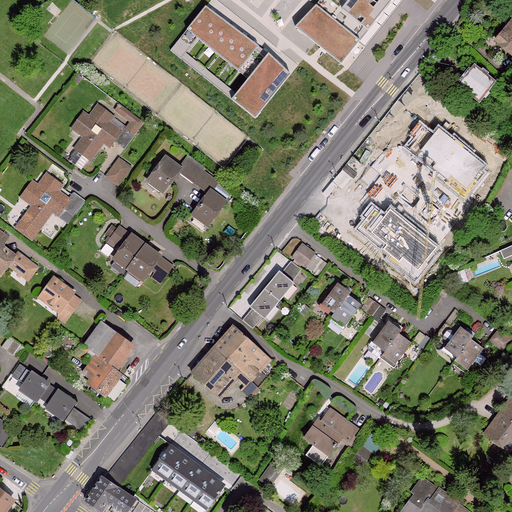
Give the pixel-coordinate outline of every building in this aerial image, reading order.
[(394,0),(320,0),(317,5),(297,27),(341,63),(394,0)] [(269,54),(206,6),(171,50),(256,119),(290,75),(269,54)] [(511,22),(494,46),(511,60),(511,22)] [(495,78),(474,60),(456,81),(477,99),(495,78)] [(91,162),(104,144),(110,149),(123,131),(111,123),(116,116),(98,104),(90,116),(84,111),(71,129),(82,137),(74,149),(91,162)] [(130,122),(125,129),(135,136),(145,123),(120,104),(115,111),(130,122)] [(420,196),(431,183),(422,176),(457,136),(437,119),(392,175),(419,198),(420,196)] [(182,167),(166,156),(147,183),(164,196),(180,174),(184,168),(182,167)] [(132,168),(119,158),(106,177),(119,187),(132,168)] [(184,168),(180,174),(208,194),(212,190),(214,192),(220,184),(221,183),(188,158),(182,167),(184,168)] [(33,241),(54,214),(59,217),(73,200),(70,198),(60,191),(64,185),(48,172),(39,184),(34,180),(20,197),(32,206),(15,228),(33,241)] [(471,201),(439,175),(431,183),(420,196),(452,223),(471,201)] [(232,194),(220,184),(214,192),(227,201),(232,194)] [(214,192),(212,190),(208,194),(192,216),(209,229),(229,203),(227,201),(214,192)] [(73,200),(59,217),(69,224),(87,201),(74,192),(70,198),(73,200)] [(420,234),(396,216),(378,239),(385,245),(395,232),(412,245),(420,234)] [(107,243),(118,229),(113,225),(105,235),(108,237),(105,241),(107,243)] [(121,249),(132,235),(120,226),(118,229),(107,243),(115,249),(118,246),(121,249)] [(0,276),(2,278),(18,256),(5,246),(11,238),(0,229),(0,276)] [(395,232),(385,245),(384,247),(381,245),(374,255),(377,257),(373,263),(390,275),(412,245),(395,232)] [(126,271),(146,244),(132,234),(132,235),(121,249),(112,261),(126,271)] [(302,242),(291,256),(305,266),(316,252),(302,242)] [(164,257),(146,244),(126,271),(144,284),(153,272),(163,258),(164,257)] [(511,244),(499,251),(503,259),(511,254),(511,244)] [(116,251),(108,246),(104,252),(111,258),(116,251)] [(449,262),(433,250),(423,263),(439,275),(449,262)] [(175,266),(163,258),(153,272),(155,273),(152,278),(161,285),(175,266)] [(283,271),(294,280),(302,270),(291,261),(283,271)] [(283,271),(278,268),(249,305),(252,308),(263,317),(294,280),(283,271)] [(468,281),(464,269),(452,273),(457,285),(468,281)] [(75,296),(76,294),(55,277),(39,298),(59,314),(60,315),(75,296)] [(333,310),(348,291),(350,288),(338,279),(322,301),(333,310)] [(361,301),(348,291),(333,310),(331,314),(344,324),(361,301)] [(442,296),(436,292),(428,305),(434,309),(442,296)] [(82,301),(75,296),(60,315),(59,314),(58,319),(65,324),(82,301)] [(387,310),(370,297),(361,309),(378,322),(387,310)] [(254,328),(263,317),(252,308),(243,319),(254,328)] [(412,340),(399,330),(401,327),(389,318),(373,339),(385,349),(383,352),(396,361),(412,340)] [(101,357),(119,333),(103,321),(85,346),(98,355),(101,357)] [(272,359),(232,322),(212,344),(240,370),(252,381),(272,359)] [(482,348),(469,338),(472,335),(459,326),(443,347),(456,357),(453,360),(466,370),(482,348)] [(499,327),(490,341),(501,348),(510,335),(499,327)] [(101,357),(120,372),(138,347),(119,333),(101,357)] [(10,336),(2,347),(19,360),(27,348),(10,336)] [(240,370),(212,344),(190,371),(220,399),(238,379),(235,376),(240,370)] [(98,355),(83,373),(92,380),(88,384),(108,399),(126,376),(120,372),(101,357),(98,355)] [(28,369),(21,364),(13,376),(20,381),(28,369)] [(33,372),(28,369),(20,381),(25,384),(33,372)] [(252,381),(240,370),(235,376),(238,379),(244,385),(240,390),(252,400),(261,389),(252,381)] [(51,385),(52,384),(34,371),(33,372),(25,384),(20,391),(38,404),(41,399),(51,385)] [(59,390),(51,385),(41,399),(50,405),(59,390)] [(67,420),(75,408),(79,402),(60,390),(59,390),(50,405),(46,409),(65,422),(67,420)] [(511,395),(482,433),(509,453),(511,449),(511,395)] [(359,428),(330,407),(321,418),(320,420),(343,436),(349,441),(354,434),(359,428)] [(83,431),(92,420),(75,408),(67,420),(83,431)] [(119,487),(169,423),(156,412),(106,477),(119,487)] [(318,416),(312,423),(338,443),(340,440),(343,436),(320,420),(321,418),(318,416)] [(16,429),(1,419),(0,420),(0,445),(3,447),(16,429)] [(338,443),(312,423),(303,436),(329,455),(338,443)] [(343,436),(340,440),(350,447),(358,437),(354,434),(349,441),(343,436)] [(227,484),(170,442),(151,468),(207,511),(227,484)] [(373,452),(362,445),(351,459),(363,467),(373,452)] [(274,462),(260,481),(271,489),(285,470),(274,462)] [(471,511),(460,504),(461,502),(439,486),(438,488),(422,475),(411,491),(414,493),(399,511),(471,511)] [(115,485),(104,478),(87,503),(99,511),(107,511),(110,508),(117,511),(131,511),(134,508),(139,501),(115,485)] [(0,511),(10,511),(18,502),(0,488),(0,511)]
